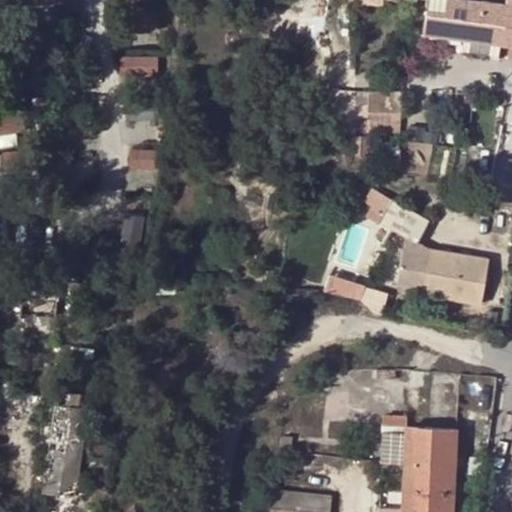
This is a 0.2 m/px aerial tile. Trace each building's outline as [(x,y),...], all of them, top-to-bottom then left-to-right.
[(326,28),(328,0),(307,0),(305,26),(326,28)] [(440,33),(445,0),(428,0),(425,30),(440,33)] [(498,44),(504,4),(470,0),(445,0),(440,33),(459,36),(461,37),(498,44)] [(511,0),(505,0),(504,4),(498,44),(511,46),(511,0)] [(162,11),(140,10),(140,30),(162,31),(162,11)] [(496,56),(498,44),(461,37),(462,51),(470,52),(496,56)] [(162,71),(161,52),(124,55),(125,74),(162,71)] [(366,91),(353,90),(353,109),(365,110),(366,91)] [(366,91),(365,110),(396,112),(397,92),(366,91)] [(365,110),(353,109),(352,134),(365,136),(365,131),(365,110)] [(396,112),(365,110),(365,131),(396,132),(396,112)] [(153,167),(155,149),(134,147),(132,165),(153,167)] [(456,198),(470,201),(472,191),(457,189),(456,198)] [(413,242),(426,219),(391,198),(379,222),(413,242)] [(426,242),(423,279),(450,281),(450,287),(482,291),(487,245),(427,238),(426,242)] [(426,242),(411,248),(409,277),(423,279),(426,242)] [(331,274),(329,289),(365,295),(368,281),(331,274)] [(25,282),(25,278),(0,275),(0,318),(19,320),(19,314),(56,319),(60,286),(25,282)] [(450,287),(450,281),(423,279),(422,284),(450,287)] [(128,335),(134,357),(163,349),(157,327),(168,324),(164,311),(119,322),(123,336),(128,335)] [(377,379),(395,379),(394,368),(376,369),(377,379)] [(75,496),(87,408),(71,405),(72,392),(56,390),(42,492),(75,496)] [(377,506),(376,511),(451,511),(456,426),(405,423),(406,414),(399,413),(399,416),(386,416),(386,413),(381,413),(378,464),(403,465),(401,507),(377,506)] [(282,435),(280,448),(291,450),(293,437),(282,435)] [(482,458),(470,457),(468,472),(480,473),(482,458)] [(272,488),(269,511),(325,511),(328,496),(272,488)]
